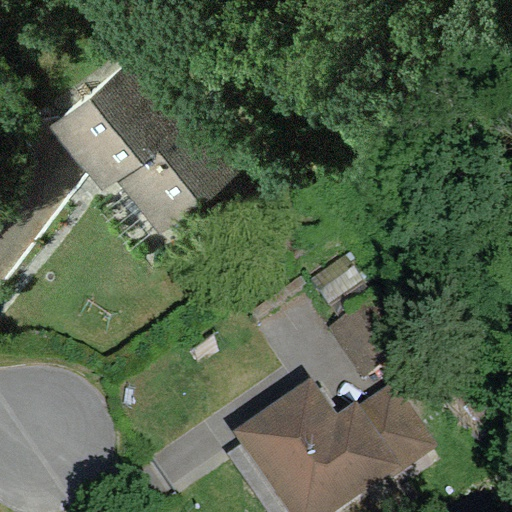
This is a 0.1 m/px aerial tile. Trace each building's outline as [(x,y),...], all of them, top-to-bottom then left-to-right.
[(109,170),(119,163),(163,216),(232,163),(183,104),(171,114),(126,61),(63,112),(109,170)] [(392,301),(345,333),(369,370),(416,339),(392,301)] [(355,429),(330,392),(310,405),(334,442),(355,429)] [(410,429),(393,404),(355,429),(371,454),(410,429)] [(334,442),(310,405),(246,446),(291,511),(336,511),(386,481),(426,455),(410,429),(371,454),(355,429),(334,442)] [(336,511),(291,511),(246,446),(229,458),(266,511),(405,511),(406,511),(386,481),(336,511)]
